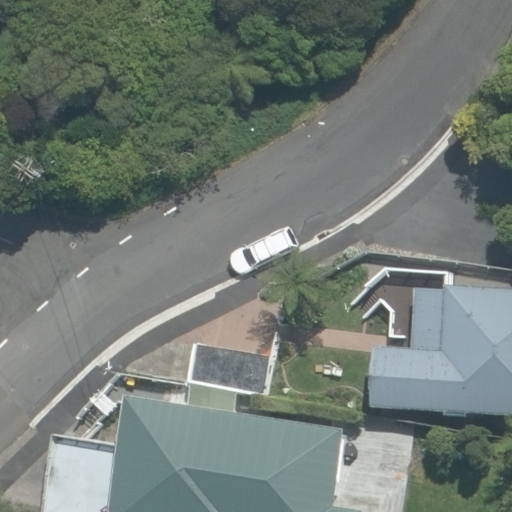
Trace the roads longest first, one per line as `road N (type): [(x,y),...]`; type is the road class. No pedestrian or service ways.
road 1 (residential): [(83,300),(310,167),(388,107),(449,36),(468,0)]
road 2 (residential): [(0,387),(83,300)]
